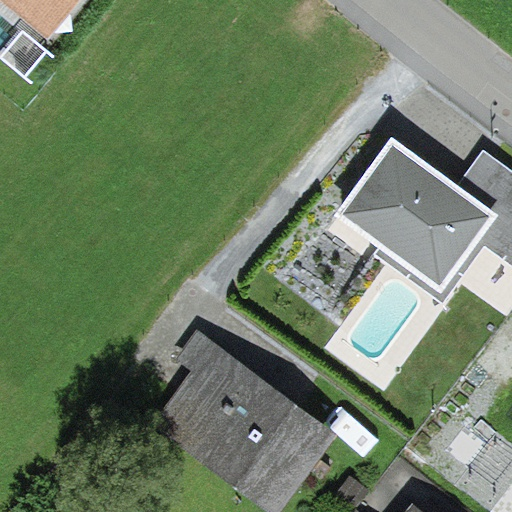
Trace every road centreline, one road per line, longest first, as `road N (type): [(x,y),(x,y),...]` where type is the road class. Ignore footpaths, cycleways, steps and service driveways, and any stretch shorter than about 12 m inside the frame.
road 1 (track): [(15,511),(169,331)]
road 2 (residential): [(511,78),(408,0)]
